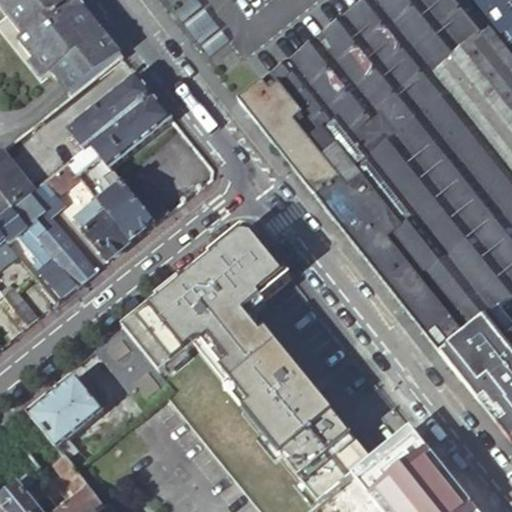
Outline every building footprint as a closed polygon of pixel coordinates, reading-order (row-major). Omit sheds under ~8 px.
[(122,58),(75,0),(0,0),(0,10),(24,41),(19,46),(34,65),(47,81),(52,77),(70,99),(122,58)] [(367,0),(239,103),(441,358),(511,301),(511,62),(462,0),(367,0)] [(42,85),(47,81),(34,65),(30,69),(42,85)] [(110,173),(173,122),(138,79),(73,130),(76,133),(71,136),(85,153),(91,149),(100,160),(110,173)] [(68,167),(69,169),(77,179),(100,160),(91,149),(85,153),(68,167)] [(2,153),(0,154),(0,196),(12,212),(13,213),(32,198),(36,195),(2,153)] [(69,169),(36,195),(32,198),(47,216),(60,205),(56,200),(79,181),(77,179),(69,169)] [(98,205),(132,247),(170,216),(149,190),(135,201),(117,178),(115,179),(112,175),(107,179),(116,191),(98,205)] [(0,221),(12,212),(0,196),(0,221)] [(13,213),(78,290),(97,275),(47,216),(32,198),(13,213)] [(109,265),(132,247),(98,205),(96,202),(74,219),(109,265)] [(13,213),(12,212),(0,221),(0,235),(7,244),(6,245),(8,248),(18,240),(37,263),(33,267),(43,281),(61,303),(78,290),(13,213)] [(292,281),(254,234),(244,232),(212,258),(206,264),(122,331),(123,333),(123,334),(172,394),(173,395),(166,400),(257,511),(312,511),(316,509),(372,464),(310,387),(250,314),(292,281)] [(3,298),(28,330),(39,321),(13,290),(3,298)] [(511,301),(441,358),(479,406),(485,402),(496,415),(499,413),(505,422),(497,428),(504,437),(511,447),(511,446),(511,301)] [(172,394),(123,334),(123,333),(96,355),(145,417),(166,400),(173,395),(172,394)] [(31,419),(56,450),(58,452),(71,441),(103,415),(77,383),(55,400),(31,419)] [(485,402),(479,406),(497,428),(505,422),(499,413),(496,415),(485,402)] [(421,444),(411,432),(380,458),(372,464),(316,509),(312,511),(395,511),(444,472),(421,444)] [(59,478),(71,468),(67,463),(58,452),(56,450),(50,455),(58,464),(52,469),(59,478)] [(71,468),(75,473),(88,462),(80,452),(67,463),(71,468)] [(0,507),(3,511),(96,511),(103,507),(75,473),(71,468),(59,478),(75,498),(58,511),(57,511),(48,500),(37,508),(24,492),(20,487),(0,503),(0,507)] [(20,487),(24,492),(39,480),(35,476),(20,487)]
